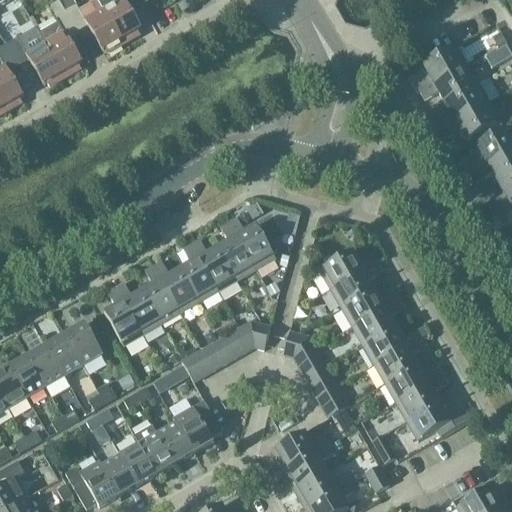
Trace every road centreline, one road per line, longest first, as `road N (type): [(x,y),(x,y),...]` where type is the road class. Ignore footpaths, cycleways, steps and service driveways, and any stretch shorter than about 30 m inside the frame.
road 1 (tertiary): [(0,284),(227,151),(286,152)]
road 2 (residential): [(0,146),(255,0)]
road 3 (tertiary): [(511,368),(416,203),(374,177),(325,163)]
road 4 (unclassified): [(325,163),(341,79),(299,0)]
road 5 (residential): [(244,470),(282,326)]
